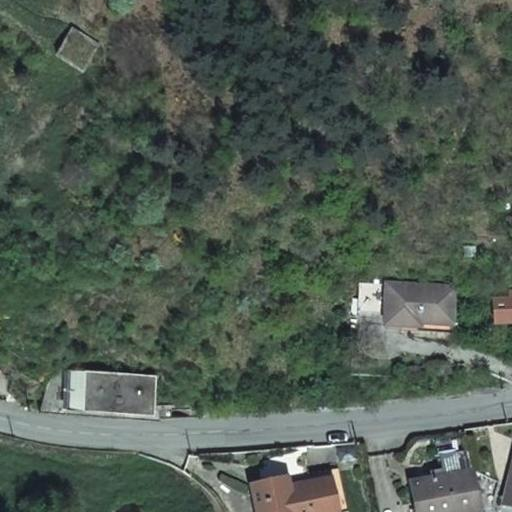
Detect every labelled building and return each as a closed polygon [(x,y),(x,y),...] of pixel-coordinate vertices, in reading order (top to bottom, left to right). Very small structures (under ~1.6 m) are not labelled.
[(101,46),(71,27),(53,56),(81,76),(101,46)] [(511,268),(507,268),(507,281),(511,281),(511,291),(510,291),(510,299),(496,299),(496,324),(511,324),(511,268)] [(422,324),(455,327),(458,289),(391,285),(389,327),(421,329),(422,324)] [(475,296),(475,288),(465,288),(464,296),(475,296)] [(193,409),(151,406),(153,373),(57,363),(42,377),(39,408),(129,420),(146,419),(192,417),(193,409)] [(433,472),(434,477),(475,469),(471,451),(441,457),(444,469),(433,472)] [(352,511),(343,465),(308,472),(311,482),(337,477),(344,511),(352,511)] [(419,511),(479,511),(483,511),(475,469),(434,477),(414,481),(419,511)] [(344,511),(337,477),(311,482),(308,472),(255,483),(260,511),(344,511)]
